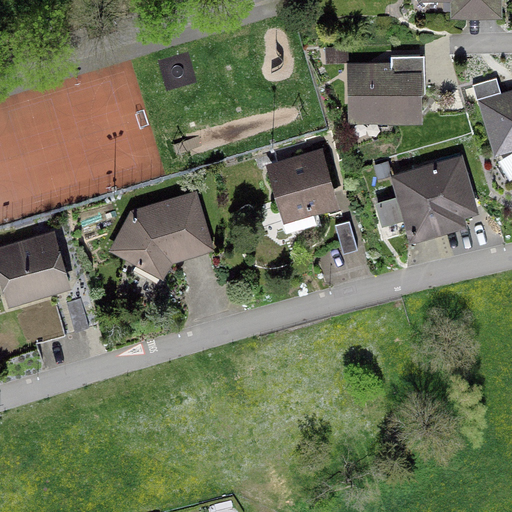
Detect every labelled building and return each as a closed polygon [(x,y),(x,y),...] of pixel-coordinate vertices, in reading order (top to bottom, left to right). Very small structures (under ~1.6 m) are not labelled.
[(453,0),(454,12),(494,11),(493,0),(453,0)] [(325,62),(339,62),(338,48),(325,49),(325,62)] [(423,92),(423,85),(417,80),(414,80),(414,74),(418,71),(417,56),(389,56),(389,68),(349,68),(350,103),(356,103),(364,111),(380,110),(380,118),(415,117),(415,97),(418,97),(423,92)] [(474,100),(498,92),(494,78),(470,85),(474,100)] [(511,94),(482,104),(496,149),(511,144),(511,94)] [(323,206),(331,203),(316,153),(288,162),(290,167),(271,173),(283,211),(278,213),(284,232),(313,223),(309,210),(323,206)] [(404,217),(410,237),(433,230),(431,221),(471,209),(457,160),(393,178),(399,198),(376,205),(381,224),(404,217)] [(167,257),(176,255),(207,245),(192,195),(131,214),(112,250),(138,264),(144,261),(143,256),(164,249),(167,257)] [(347,221),(333,225),(341,254),(355,250),(347,221)] [(0,264),(10,298),(63,282),(50,238),(33,243),(26,241),(20,247),(0,253),(0,264)] [(73,332),(87,328),(78,299),(64,303),(73,332)]
